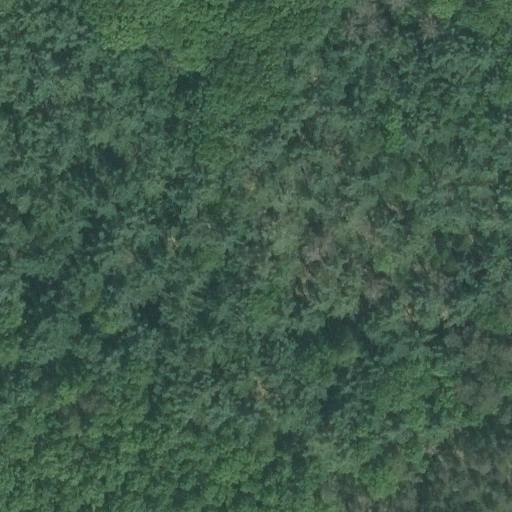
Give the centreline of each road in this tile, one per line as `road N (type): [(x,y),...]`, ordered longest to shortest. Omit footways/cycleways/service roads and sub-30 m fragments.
road 1 (track): [(511,375),(336,511)]
road 2 (track): [(380,0),(511,160)]
